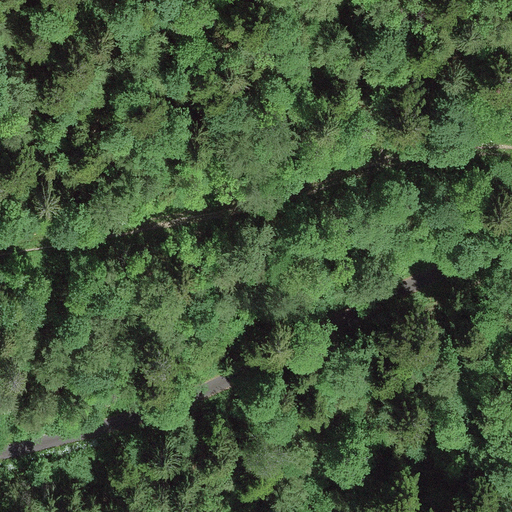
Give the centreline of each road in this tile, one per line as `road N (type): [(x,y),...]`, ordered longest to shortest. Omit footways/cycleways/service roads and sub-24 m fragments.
road 1 (unclassified): [(0,455),(153,409),(511,247)]
road 2 (track): [(0,242),(398,157),(511,151)]
